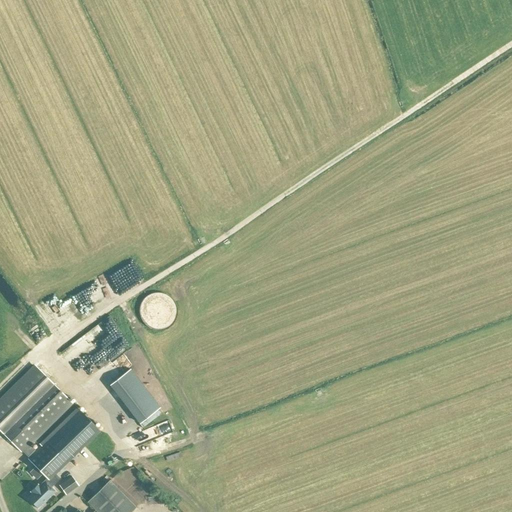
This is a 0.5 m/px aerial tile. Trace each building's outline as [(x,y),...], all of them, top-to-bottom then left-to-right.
[(72,404),(48,380),(36,368),(0,403),(0,431),(21,453),(22,452),(28,458),(27,459),(47,478),(38,486),(37,485),(30,492),(32,494),(28,498),(37,508),(51,495),(48,492),(60,480),(55,475),(99,431),(78,409),(35,451),(30,445),(72,404)] [(160,408),(130,369),(109,385),(139,424),(160,408)] [(135,443),(151,438),(148,429),(133,434),(135,443)] [(66,495),(78,486),(71,476),(59,485),(66,495)] [(96,511),(129,511),(134,508),(108,481),(86,502),(96,511)]
